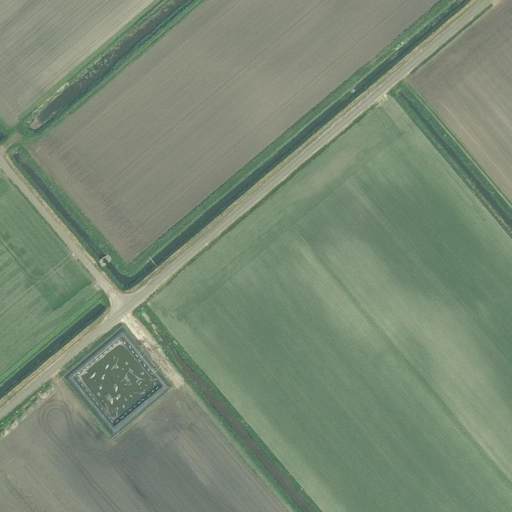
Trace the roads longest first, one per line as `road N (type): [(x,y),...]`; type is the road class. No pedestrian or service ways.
road 1 (unclassified): [(0,414),(487,0)]
road 2 (track): [(123,309),(0,161)]
